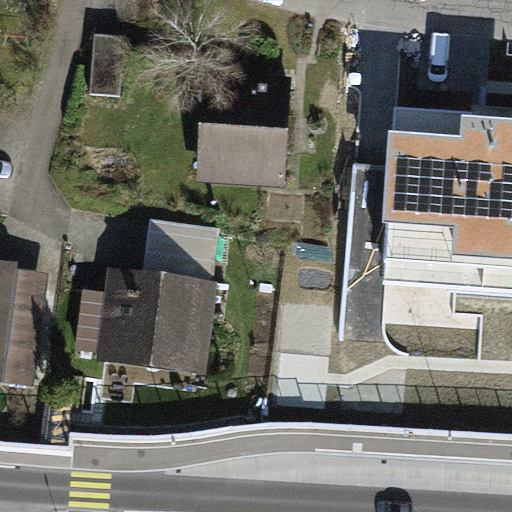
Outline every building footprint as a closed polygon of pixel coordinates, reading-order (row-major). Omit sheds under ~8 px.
[(91,94),(119,96),(123,37),(95,35),(91,94)] [(290,88),(219,83),(213,175),(285,179),(290,88)] [(511,118),(398,112),(387,285),(511,291),(511,118)] [(5,265),(0,264),(0,353),(26,357),(35,288),(3,284),(5,265)] [(115,296),(86,292),(79,350),(110,354),(111,348),(198,360),(207,290),(118,279),(115,296)]
